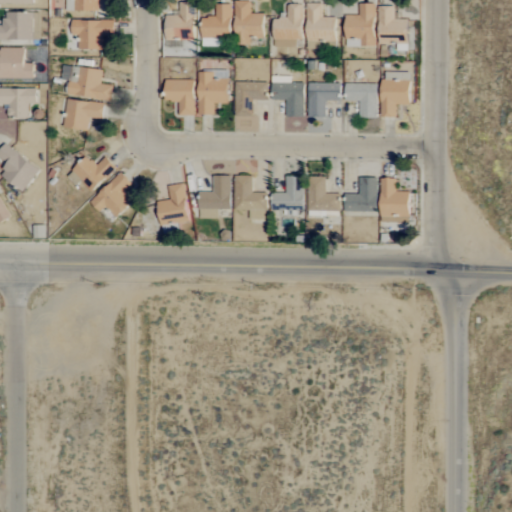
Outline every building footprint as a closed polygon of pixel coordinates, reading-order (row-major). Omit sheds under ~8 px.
[(65,0),(66,11),(98,11),(97,0),(65,0)] [(264,14),(251,14),(250,1),(235,1),(236,45),(251,45),(251,37),(264,37),(264,14)] [(165,40),(195,40),(195,3),(180,2),(180,16),(166,16),(165,40)] [(202,17),(202,37),(231,37),(231,4),(216,4),(216,17),(202,17)] [(274,18),(273,47),(301,48),(301,5),(287,4),(287,18),(274,18)] [(336,17),(323,18),(322,4),(306,4),(307,41),(336,41),(336,17)] [(375,4),(359,4),(359,16),(345,16),(346,47),(376,47),(375,4)] [(397,6),(379,6),(379,44),(408,44),(408,20),(397,20),(397,6)] [(0,39),(33,41),(33,13),(5,12),(4,26),(0,25),(0,39)] [(78,49),(103,50),(103,36),(114,37),(114,21),(72,20),(71,35),(78,36),(78,49)] [(221,39),(202,39),(203,47),(222,46),(221,39)] [(0,78),(33,79),(34,64),(24,64),(24,49),(0,48),(0,78)] [(103,71),(64,65),(62,80),(69,81),(67,95),(111,101),(113,86),(101,84),(103,71)] [(228,104),(228,81),(214,81),(213,72),(198,72),(199,115),(214,115),(214,104),(228,104)] [(409,105),(410,73),(386,73),(386,80),(382,80),(381,117),(396,118),(397,105),(409,105)] [(305,83),(291,82),(291,77),(272,76),(272,100),(286,100),(286,117),(304,117),(305,83)] [(179,101),(179,116),(195,115),(194,80),(165,80),(166,102),(179,101)] [(235,116),(253,117),(253,100),(267,101),(267,83),(236,82),(235,116)] [(309,117),(326,117),(326,100),(340,100),(340,83),(308,84),(309,117)] [(377,83),(345,84),(346,101),(359,101),(360,118),(377,118),(377,83)] [(0,104),(8,105),(8,117),(28,118),(28,104),(37,104),(37,89),(0,88),(0,104)] [(63,127),(87,131),(89,118),(102,120),(104,105),(68,98),(63,127)] [(0,150),(0,158),(8,164),(0,174),(0,175),(23,192),(39,169),(4,144),(0,150)] [(71,172),(93,192),(116,167),(105,157),(97,166),(86,156),(71,172)] [(117,219),(133,201),(124,193),(133,184),(120,172),(91,203),(101,213),(105,208),(117,219)] [(231,176),(213,176),(213,192),(199,192),(199,218),(218,218),(218,210),(231,210),(231,176)] [(266,220),(266,193),(252,193),(253,176),(235,176),(235,210),(249,210),(249,220),(266,220)] [(303,211),(303,177),(286,177),(286,194),(272,193),(272,210),(303,211)] [(326,177),(309,177),(307,213),(339,215),(340,194),(325,193),(326,177)] [(377,178),(359,178),(359,195),(345,194),(344,212),(376,212),(377,178)] [(409,192),(396,192),(396,179),(381,179),(381,222),(409,222),(409,192)] [(157,202),(160,225),(188,223),(184,184),(169,186),(170,200),(157,202)] [(0,222),(11,216),(0,198),(0,222)]
